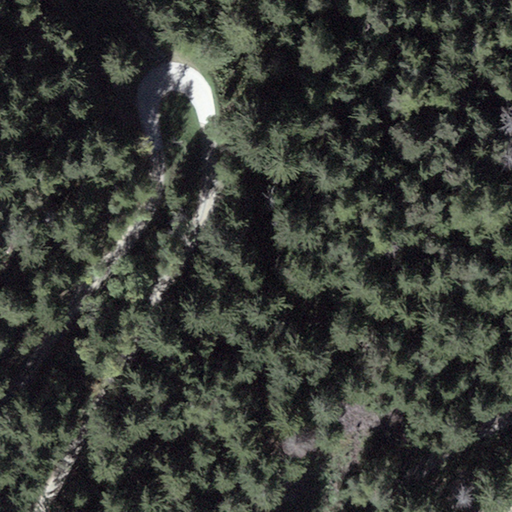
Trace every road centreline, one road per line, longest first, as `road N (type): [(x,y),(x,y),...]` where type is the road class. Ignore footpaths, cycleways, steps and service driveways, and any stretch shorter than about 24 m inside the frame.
road 1 (track): [(48,511),(200,222),(214,138),(206,102),(172,76),(154,87),(159,208),(0,414)]
road 2 (track): [(511,420),(421,473),(375,511)]
